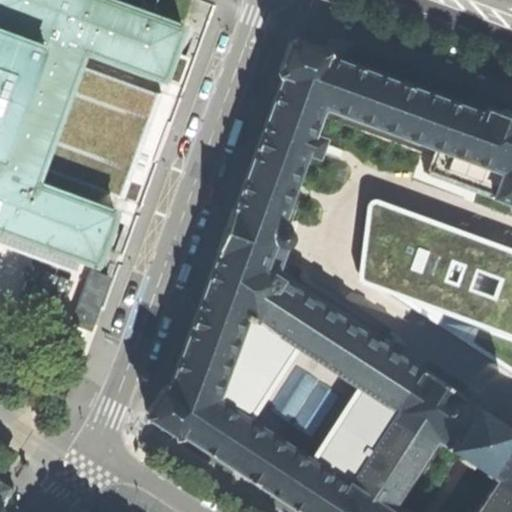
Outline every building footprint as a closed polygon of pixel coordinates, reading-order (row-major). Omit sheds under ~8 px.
[(0,0),(0,228),(54,248),(95,264),(97,261),(98,261),(115,215),(114,214),(115,211),(36,182),(85,50),(163,78),(164,75),(166,76),(182,30),(183,26),(113,0),(0,0)] [(484,112),(327,55),(324,48),(308,42),(296,38),(288,41),(279,68),(282,75),(234,206),(232,205),(215,252),(217,252),(169,383),(161,386),(148,406),(154,422),(175,434),(180,433),(301,511),(511,511),(511,116),(486,107),(484,112)] [(45,169),(124,198),(162,94),(83,65),(45,169)] [(111,277),(89,269),(70,323),(91,331),(111,277)] [(0,509),(13,489),(0,479),(0,509)]
